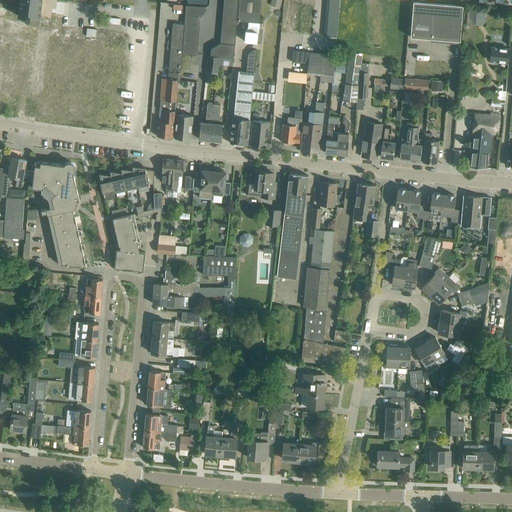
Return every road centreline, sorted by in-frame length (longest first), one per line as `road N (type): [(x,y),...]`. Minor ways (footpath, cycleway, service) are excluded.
road 1 (residential): [(511,184),(0,123)]
road 2 (residential): [(125,474),(144,292),(120,277),(109,290),(92,469)]
road 3 (residential): [(338,493),(125,474)]
road 4 (residential): [(338,493),(370,327)]
road 5 (residential): [(370,327),(408,333),(424,317),(412,301),(375,295)]
